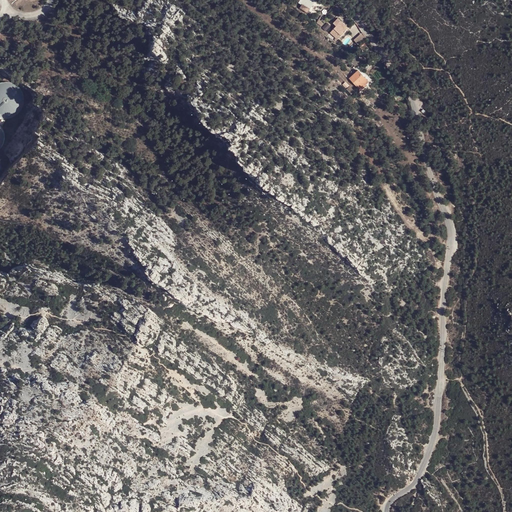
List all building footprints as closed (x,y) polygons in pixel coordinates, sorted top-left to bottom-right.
[(299,0),(299,2),(309,9),(314,0),(299,0)] [(336,25),(333,28),(338,34),(341,31),(336,25)] [(357,44),(366,39),(360,29),(351,34),(357,44)] [(361,66),(352,72),(362,86),(370,78),(361,66)] [(0,117),(1,118),(2,118),(4,118),(5,118),(6,118),(7,118),(9,118),(10,118),(11,117),(12,117),(14,116),(15,116),(16,115),(17,114),(18,114),(19,113),(20,112),(20,111),(21,110),(22,109),(22,108),(23,106),(23,105),(24,104),(24,103),(24,101),(24,100),(24,99),(24,98),(24,96),(23,95),(23,94),(22,93),(22,92),(21,91),(21,89),(20,88),(19,88),(18,87),(17,86),(16,85),(15,84),(14,84),(13,83),(12,83),(10,82),(9,82),(8,82),(7,82),(5,82),(4,82),(3,82),(1,82),(0,83),(0,82),(0,117)]
